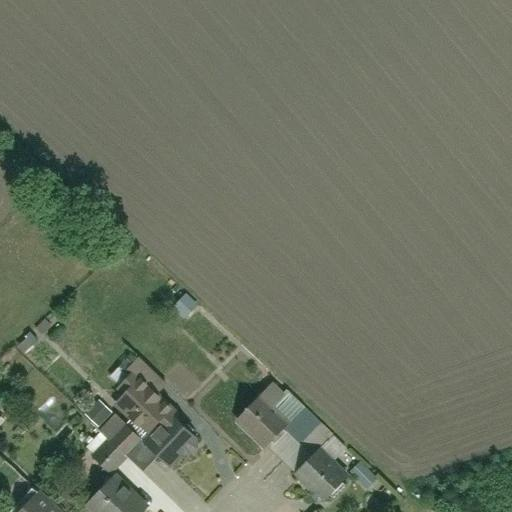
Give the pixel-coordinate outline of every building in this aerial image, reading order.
[(143,445),(171,471),(202,437),(177,415),(180,410),(142,376),(115,405),(151,437),(143,445)] [(260,397),(236,422),(268,451),(292,426),(260,397)] [(325,448),(298,481),(331,509),(358,476),(325,448)] [(147,511),(111,482),(86,511),(147,511)] [(54,511),(31,491),(12,511),(54,511)]
